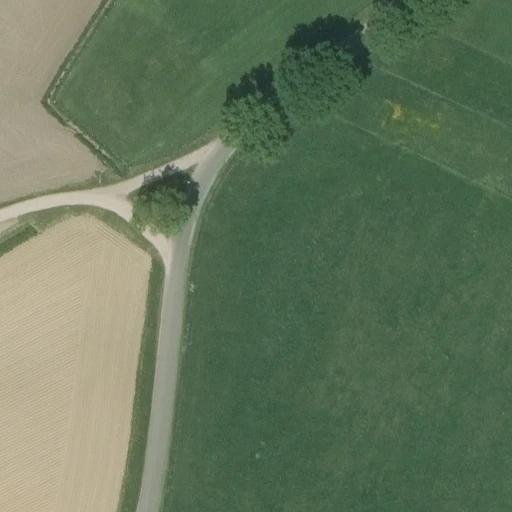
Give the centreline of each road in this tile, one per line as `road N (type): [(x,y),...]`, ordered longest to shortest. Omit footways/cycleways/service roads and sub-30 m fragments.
road 1 (unclassified): [(150,511),(177,262),(192,196),(219,146),(414,0)]
road 2 (track): [(219,146),(102,194),(0,216)]
